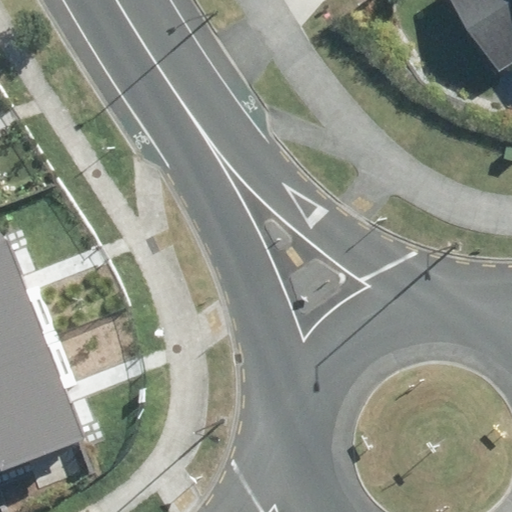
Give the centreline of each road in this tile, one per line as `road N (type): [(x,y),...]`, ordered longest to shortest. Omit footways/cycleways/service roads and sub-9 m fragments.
road 1 (tertiary): [(178,87),(269,175),(445,302)]
road 2 (tertiary): [(308,398),(178,87)]
road 3 (secondary): [(308,398),(324,366),(376,318),(445,302)]
